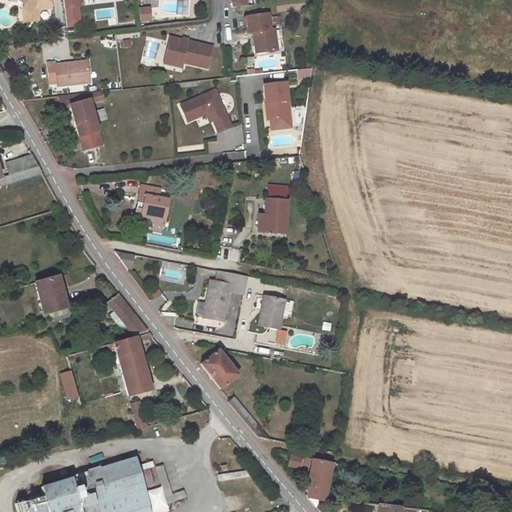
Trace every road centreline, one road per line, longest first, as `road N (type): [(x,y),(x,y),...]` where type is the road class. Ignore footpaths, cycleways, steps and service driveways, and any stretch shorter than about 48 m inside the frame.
road 1 (residential): [(302,510),(97,250),(0,90)]
road 2 (unknown): [(56,182),(246,154)]
